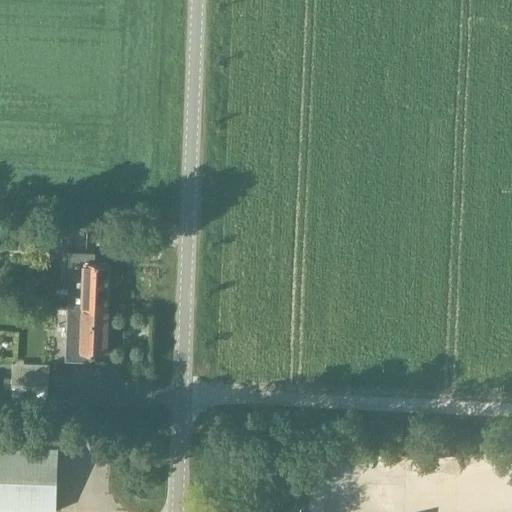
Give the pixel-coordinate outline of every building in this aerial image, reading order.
[(62,224),(34,222),(33,243),(61,244),(62,224)] [(68,277),(67,306),(82,307),(107,308),(109,262),(87,262),(87,253),(68,252),(68,277)] [(82,307),(67,306),(64,356),(80,357),(81,353),(105,354),(107,308),(82,307)] [(4,378),(4,388),(10,388),(10,398),(47,399),(48,375),(12,374),(12,378),(4,378)] [(46,440),(47,430),(33,429),(32,440),(46,440)] [(0,509),(55,511),(57,448),(0,445),(0,509)] [(374,465),(360,466),(362,486),(376,484),(374,465)]
